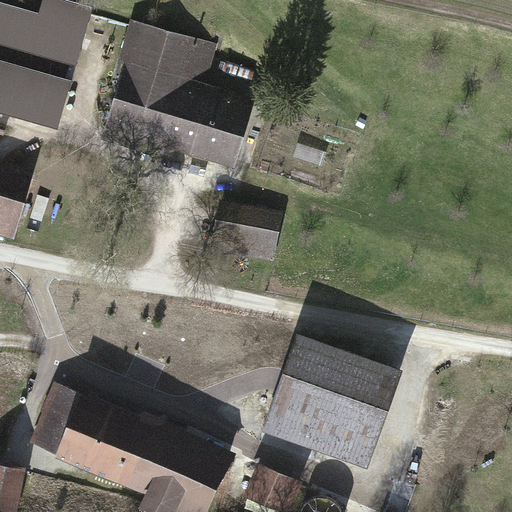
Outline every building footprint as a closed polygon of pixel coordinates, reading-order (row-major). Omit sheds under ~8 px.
[(106,132),(234,169),(255,95),(213,83),(224,45),(130,18),(126,34),(72,19),(60,59),(122,77),(106,132)] [(32,171),(0,161),(0,235),(13,239),(32,171)] [(211,250),(276,261),(284,215),(219,204),(211,250)] [(81,353),(93,318),(53,306),(42,340),(81,353)] [(266,434),(367,469),(401,370),(301,335),(266,434)] [(175,511),(207,511),(232,455),(55,378),(25,446),(143,497),(136,511),(139,511),(172,511),(175,511)] [(0,511),(18,511),(27,470),(0,464),(0,511)] [(248,511),(297,511),(308,486),(260,466),(242,510),(248,511)]
